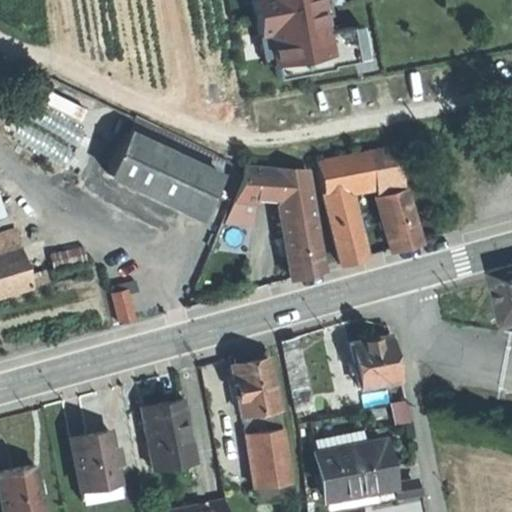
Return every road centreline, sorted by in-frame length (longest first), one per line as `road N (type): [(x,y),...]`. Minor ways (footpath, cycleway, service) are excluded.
road 1 (secondary): [(391,281),(0,388)]
road 2 (residential): [(391,281),(438,511)]
road 3 (secondary): [(511,247),(391,281)]
